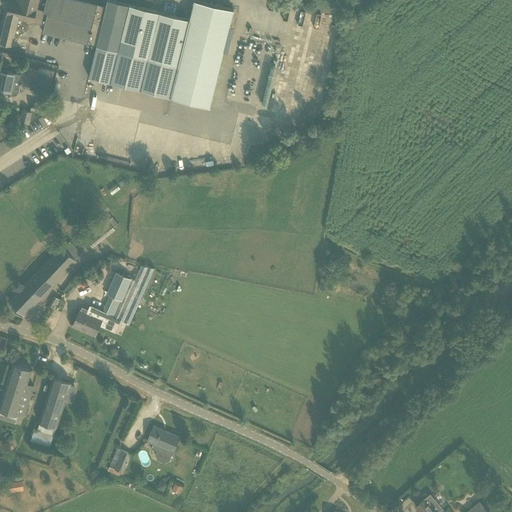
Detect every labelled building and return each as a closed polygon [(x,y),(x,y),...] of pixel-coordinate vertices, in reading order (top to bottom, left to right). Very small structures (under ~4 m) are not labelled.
[(43,13),(44,11),(36,9),(37,0),(16,0),(16,3),(11,2),(11,0),(10,0),(7,14),(1,42),(26,48),(33,19),(41,21),(43,13)] [(193,0),(189,19),(129,4),(111,0),(107,0),(106,7),(77,0),(46,0),(44,11),(43,13),(41,21),(45,22),(42,33),(97,46),(96,47),(89,78),(209,107),(214,90),(233,8),(197,0),(193,0)] [(23,67),(21,74),(0,70),(0,72),(0,89),(18,93),(19,84),(29,86),(29,89),(37,90),(38,81),(51,84),(54,71),(57,72),(57,68),(45,66),(44,69),(39,68),(39,70),(23,67)] [(41,114),(42,113),(31,110),(30,111),(22,109),(19,122),(29,124),(30,122),(41,114)] [(117,223),(112,217),(108,220),(104,214),(82,232),(93,246),(115,229),(113,226),(117,223)] [(81,253),(70,242),(63,248),(62,246),(10,301),(24,314),(75,260),(75,259),(81,253)] [(115,316),(129,323),(154,267),(141,265),(135,279),(132,278),(130,277),(133,270),(120,264),(117,272),(116,271),(106,294),(109,295),(102,311),(105,312),(115,317),(115,316)] [(92,307),(89,313),(80,308),(72,325),(95,335),(102,319),(105,312),(102,311),(92,307)] [(27,383),(31,369),(13,364),(0,404),(0,418),(15,423),(17,415),(24,418),(35,386),(27,383)] [(53,376),(53,377),(38,422),(36,429),(53,435),(56,427),(71,382),(53,376)] [(153,426),(149,435),(147,441),(153,443),(151,447),(157,450),(155,454),(157,459),(164,462),(169,461),(171,456),(173,452),(179,437),(153,426)] [(10,440),(2,444),(5,452),(14,448),(10,440)] [(110,466),(124,472),(131,455),(117,449),(110,466)] [(7,476),(10,492),(24,490),(21,474),(7,476)] [(167,484),(159,481),(156,488),(164,491),(167,484)] [(171,489),(179,493),(182,487),(174,483),(171,489)] [(437,511),(433,507),(433,508),(424,498),(416,505),(421,511),(437,511)]
